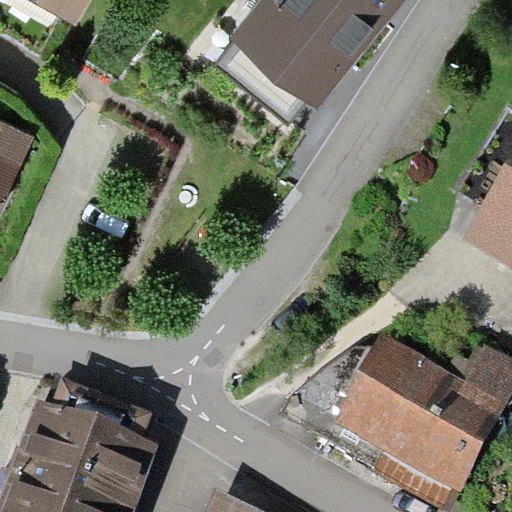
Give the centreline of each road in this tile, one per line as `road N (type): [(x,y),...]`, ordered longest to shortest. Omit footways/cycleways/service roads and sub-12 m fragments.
road 1 (residential): [(174,400),(448,0)]
road 2 (residential): [(174,400),(372,511)]
road 3 (residential): [(0,345),(73,359),(174,400)]
